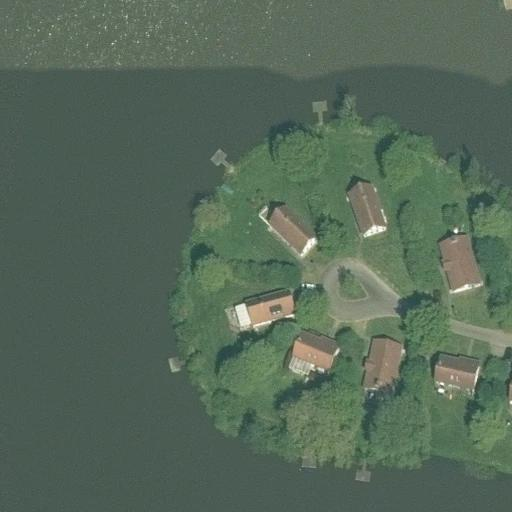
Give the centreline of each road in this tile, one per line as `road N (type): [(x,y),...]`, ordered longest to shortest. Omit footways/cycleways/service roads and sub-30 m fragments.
road 1 (residential): [(387,306),(358,272),(338,271),(325,283),(326,298),(335,311),(353,315)]
road 2 (residential): [(511,345),(387,306)]
